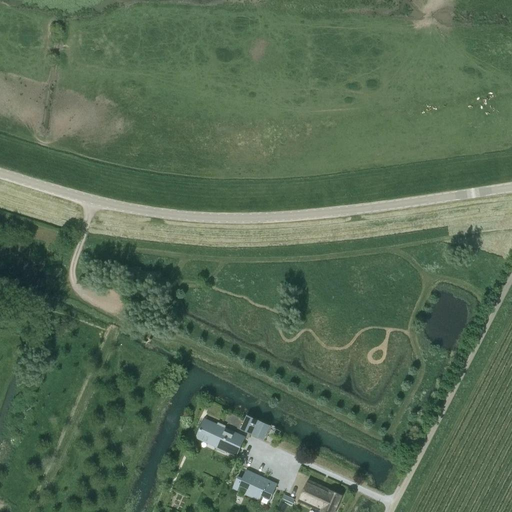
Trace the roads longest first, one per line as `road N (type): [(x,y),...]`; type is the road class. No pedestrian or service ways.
road 1 (unclassified): [(511,186),(266,217),(118,205),(0,172)]
road 2 (unclassified): [(385,511),(511,274)]
road 3 (unknown): [(387,507),(249,436)]
road 4 (track): [(92,198),(74,284),(123,307)]
